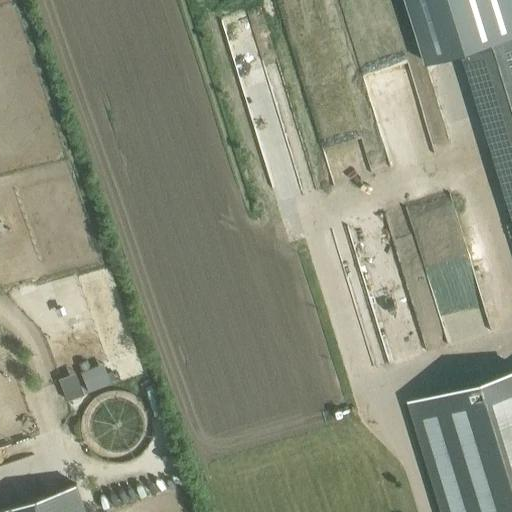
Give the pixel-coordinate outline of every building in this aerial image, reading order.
[(394,95),(368,0),(346,0),(368,82),(378,80),(383,98),(394,95)] [(511,0),(406,0),(424,62),(511,34),(511,0)] [(511,213),(511,38),(474,47),(511,213)] [(63,378),(69,397),(113,382),(106,363),(63,378)] [(511,511),(511,368),(409,400),(443,511),(511,511)] [(86,511),(76,483),(0,508),(0,511),(86,511)]
